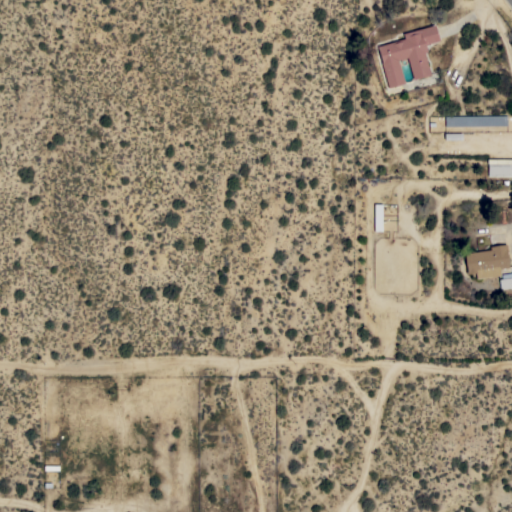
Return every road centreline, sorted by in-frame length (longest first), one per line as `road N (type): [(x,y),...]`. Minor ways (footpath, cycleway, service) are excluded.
road 1 (track): [(511,362),(470,372),(298,358),(0,364)]
road 2 (track): [(344,511),(359,491),(396,364)]
road 3 (track): [(263,511),(233,362)]
